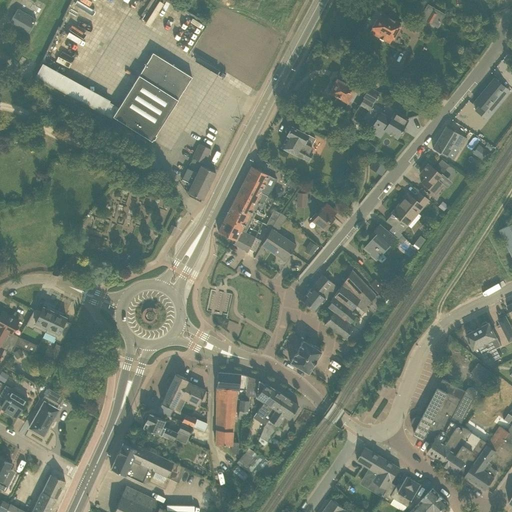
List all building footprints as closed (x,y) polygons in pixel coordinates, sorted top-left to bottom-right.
[(436,13),(443,17),(445,14),(428,4),(427,3),(425,7),(432,11),(426,20),(431,23),(436,13)] [(18,9),(10,22),(28,32),(35,19),(18,9)] [(380,13),(370,32),(390,43),(393,37),(395,38),(398,32),(396,31),(400,24),(380,13)] [(152,140),(153,140),(192,77),(152,52),(119,107),(113,116),(152,140)] [(506,86),(505,86),(509,82),(504,78),(500,82),(495,77),(475,102),(480,106),(475,112),(486,121),(490,115),(491,115),(506,97),(501,92),(506,86)] [(341,110),(344,109),(348,101),(347,100),(356,84),(348,79),(345,84),(337,79),(334,84),(333,84),(331,84),(329,88),(330,90),(330,91),(337,95),(333,103),(334,106),(341,110)] [(364,98),(373,103),(380,92),(369,86),(363,97),(364,98)] [(384,130),(397,137),(402,130),(402,129),(407,120),(394,113),(390,119),(381,113),(370,131),(380,137),(384,130)] [(288,135),(281,147),(308,160),(312,152),(310,151),(312,146),(311,146),(315,138),(290,125),(287,126),(285,130),(286,134),(287,134),(288,135)] [(467,138),(447,126),(446,126),(433,148),(447,157),(454,146),(460,150),(467,138)] [(211,149),(199,143),(192,158),(204,163),(211,149)] [(483,160),(489,152),(484,148),(477,157),(483,160)] [(370,168),(381,174),(388,163),(377,156),(370,168)] [(438,179),(442,175),(428,163),(420,173),(425,177),(421,182),(435,194),(444,184),(438,179)] [(197,173),(187,168),(184,174),(195,179),(196,178),(202,181),(203,179),(210,183),(216,172),(201,164),(197,173)] [(250,214),(254,216),(256,211),(259,213),(272,187),(265,184),(269,175),(251,166),(218,231),(218,230),(218,231),(235,240),(234,244),(235,244),(234,243),(238,237),(247,241),(246,242),(251,245),(248,251),(247,250),(247,251),(246,254),(247,254),(248,253),(247,253),(249,248),(255,237),(241,230),(250,214)] [(184,174),(182,179),(192,184),(188,192),(202,199),(210,183),(203,179),(202,181),(196,178),(195,179),(184,174)] [(289,177),(285,184),(295,189),(300,183),(290,176),(289,177)] [(386,221),(393,227),(400,233),(406,226),(407,226),(429,200),(419,192),(413,198),(408,193),(392,213),(386,221)] [(306,203),(307,193),(297,193),(296,203),(306,203)] [(443,211),(448,205),(442,201),(438,206),(443,211)] [(326,202),(321,208),(311,220),(317,225),(318,224),(325,229),(334,218),(333,216),(337,212),(326,202)] [(272,209),(267,224),(280,228),(285,214),(272,209)] [(393,227),(389,232),(380,224),(380,223),(374,231),(377,234),(365,248),(377,259),(390,244),(390,245),(396,238),(398,240),(402,235),(400,233),(393,227)] [(511,223),(500,230),(511,254),(511,223)] [(296,245),(277,232),(271,228),(261,245),(285,261),(296,245)] [(261,240),(255,237),(249,248),(255,251),(261,240)] [(419,248),(425,239),(422,237),(420,241),(416,241),(414,244),(419,248)] [(312,256),(318,246),(312,242),(306,252),(312,256)] [(360,299),(366,305),(368,307),(367,309),(373,313),(383,300),(382,299),(381,301),(375,296),(376,295),(352,269),(350,271),(327,306),(334,311),(324,324),(344,339),(360,319),(350,312),(360,299)] [(322,274),(309,290),(302,299),(316,310),(325,298),(326,298),(336,286),(322,274)] [(35,309),(25,326),(33,329),(34,327),(45,332),(56,310),(47,306),(46,308),(43,306),(40,312),(35,309)] [(62,343),(70,325),(69,325),(64,323),(66,317),(63,316),(64,314),(56,310),(45,332),(56,337),(55,340),(62,343)] [(12,332),(19,320),(3,311),(0,315),(0,335),(15,344),(19,336),(12,332)] [(511,328),(511,325),(506,315),(498,320),(504,332),(511,328)] [(497,337),(489,322),(488,323),(486,321),(483,323),(482,326),(478,328),(492,355),(494,360),(501,357),(497,348),(502,345),(497,337)] [(467,334),(466,334),(474,349),(479,347),(485,359),(492,355),(478,328),(473,331),(471,329),(467,331),(467,334)] [(291,334),(286,339),(289,342),(280,351),(283,354),(298,341),(291,334)] [(0,354),(3,348),(11,352),(15,344),(0,335),(0,354)] [(303,340),(292,358),(290,362),(308,373),(321,351),(303,340)] [(56,343),(52,351),(60,354),(63,347),(56,343)] [(17,359),(24,354),(20,348),(13,353),(17,359)] [(491,372),(479,363),(471,372),(483,382),(491,372)] [(0,379),(4,383),(9,375),(2,371),(0,373),(0,379)] [(216,387),(216,392),(216,400),(216,417),(216,443),(231,445),(231,450),(233,452),(238,453),(239,442),(232,441),(233,431),(234,423),(236,399),(238,399),(240,399),(244,399),(245,396),(245,395),(247,375),(240,373),(218,371),(216,387)] [(176,373),(161,403),(173,409),(173,408),(179,396),(186,381),(187,381),(188,379),(176,373)] [(240,399),(238,419),(243,419),(248,411),(249,396),(257,396),(256,398),(260,401),(261,399),(264,401),(272,388),(265,383),(258,379),(247,375),(245,395),(245,396),(244,399),(240,399)] [(443,378),(439,385),(422,418),(420,417),(417,423),(419,424),(414,433),(424,439),(425,436),(434,441),(442,429),(450,434),(458,424),(461,425),(476,395),(476,393),(476,391),(474,389),(473,388),(471,387),(469,388),(468,388),(466,390),(443,378)] [(179,396),(185,399),(198,405),(205,390),(187,381),(186,381),(179,396)] [(0,395),(6,399),(1,407),(16,417),(27,398),(6,385),(0,394),(0,395)] [(44,402),(29,428),(43,436),(49,427),(50,427),(54,420),(53,419),(58,410),(56,409),(59,403),(63,397),(49,388),(41,400),(44,402)] [(256,412),(268,420),(271,416),(285,396),(278,391),(272,388),(264,401),(256,412)] [(265,424),(259,436),(258,441),(264,445),(268,441),(270,438),(275,429),(280,422),(285,425),(286,422),(298,405),(285,396),(271,416),(268,420),(265,424)] [(169,416),(173,409),(161,403),(157,411),(169,416)] [(143,426),(144,426),(174,440),(177,432),(164,426),(164,427),(162,426),(165,420),(150,413),(149,413),(149,414),(146,414),(144,418),(146,420),(145,421),(146,421),(143,426)] [(193,427),(197,419),(186,414),(182,422),(193,427)] [(178,430),(189,435),(193,427),(182,422),(178,430)] [(442,462),(464,429),(460,427),(461,425),(458,424),(450,434),(442,429),(434,441),(427,452),(442,462)] [(511,433),(508,431),(501,426),(489,443),(488,442),(463,476),(465,477),(486,491),(486,490),(495,477),(494,477),(498,471),(493,468),(488,464),(504,441),(511,446),(511,433)] [(463,476),(488,442),(465,427),(464,429),(442,462),(463,476)] [(124,443),(123,442),(111,468),(130,477),(143,482),(149,467),(179,482),(186,468),(126,439),(124,443)] [(365,447),(358,459),(358,460),(357,461),(371,469),(370,469),(377,473),(373,481),(387,489),(392,482),(400,468),(365,447)] [(245,468),(246,468),(255,457),(247,450),(238,462),(245,468)] [(255,457),(246,468),(255,476),(267,462),(257,454),(255,457)] [(0,480),(2,482),(9,468),(12,463),(0,456),(0,480)] [(238,475),(243,470),(237,466),(233,471),(238,475)] [(50,511),(65,481),(50,474),(31,511),(25,511),(9,504),(5,511),(50,511)] [(395,498),(408,506),(421,485),(421,484),(419,484),(418,482),(416,482),(407,477),(408,476),(407,476),(400,487),(392,482),(387,489),(383,495),(393,501),(395,498)] [(113,511),(169,511),(159,507),(156,511),(154,511),(158,501),(126,486),(113,511)] [(410,511),(445,511),(448,510),(444,507),(448,502),(434,488),(410,511)] [(350,511),(343,507),(332,499),(322,511),(350,511)] [(5,511),(9,504),(3,500),(0,505),(0,511),(5,511)]
